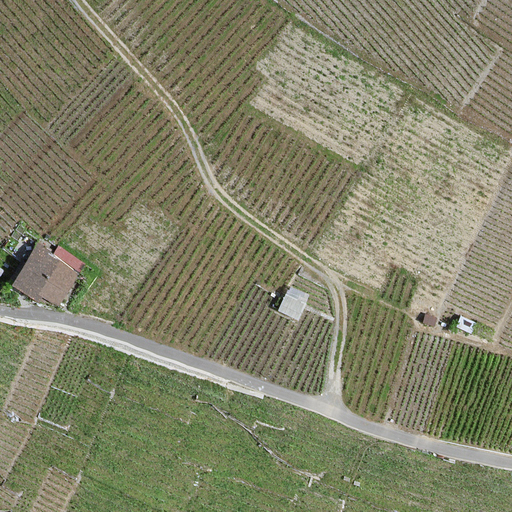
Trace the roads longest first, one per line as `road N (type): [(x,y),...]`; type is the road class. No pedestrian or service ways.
road 1 (unclassified): [(326,409),(339,336),(337,289),(222,195),(178,113),(78,0)]
road 2 (unclassified): [(0,308),(108,331),(326,409)]
road 3 (unclassified): [(326,409),(397,437),(511,464)]
